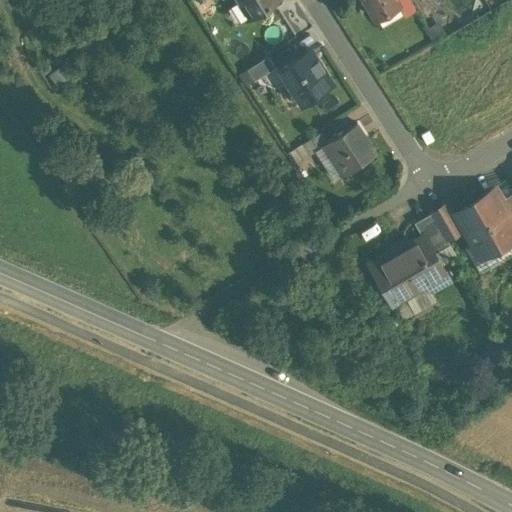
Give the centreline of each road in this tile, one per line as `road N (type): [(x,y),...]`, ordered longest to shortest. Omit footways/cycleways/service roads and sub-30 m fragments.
road 1 (secondary): [(511,506),(350,427),(0,279)]
road 2 (residential): [(314,0),(432,181)]
road 3 (residential): [(432,181),(326,241)]
